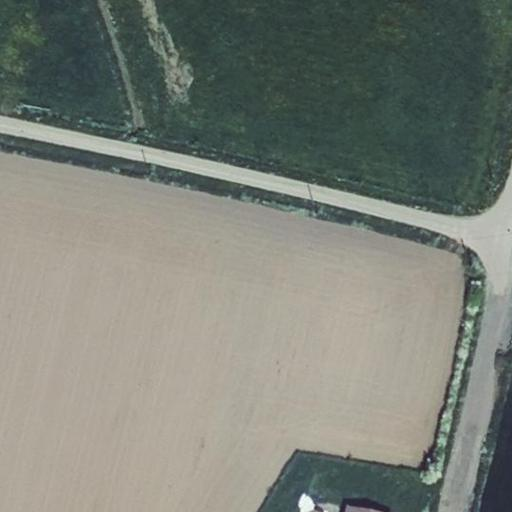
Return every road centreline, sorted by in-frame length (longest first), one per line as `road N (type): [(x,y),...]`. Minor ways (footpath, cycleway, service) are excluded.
road 1 (unclassified): [(509,239),(0,125)]
road 2 (residential): [(509,239),(448,511)]
